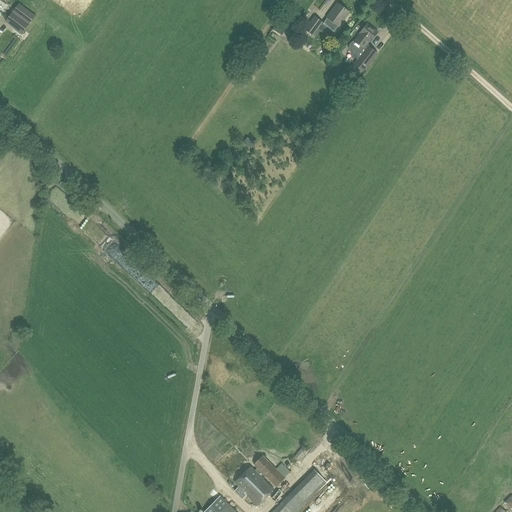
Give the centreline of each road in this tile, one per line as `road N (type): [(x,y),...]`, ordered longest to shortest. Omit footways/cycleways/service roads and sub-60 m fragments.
road 1 (unclassified): [(421,511),(209,310)]
road 2 (unclassified): [(209,310),(0,108)]
road 3 (unclassified): [(172,511),(209,310)]
road 4 (track): [(511,108),(388,0)]
